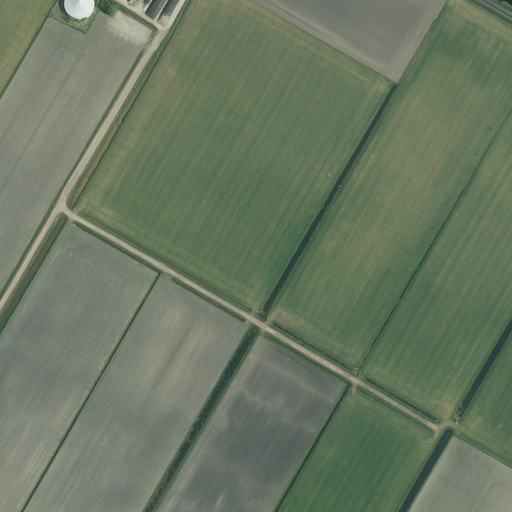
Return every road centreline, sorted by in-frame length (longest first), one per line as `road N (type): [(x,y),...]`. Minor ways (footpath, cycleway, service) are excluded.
road 1 (track): [(59,207),(437,429)]
road 2 (track): [(182,0),(0,309)]
